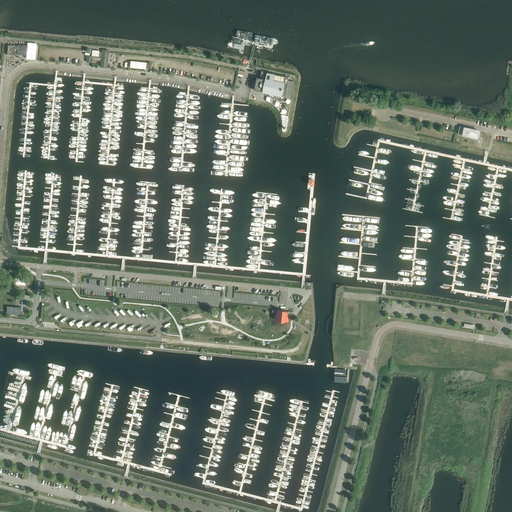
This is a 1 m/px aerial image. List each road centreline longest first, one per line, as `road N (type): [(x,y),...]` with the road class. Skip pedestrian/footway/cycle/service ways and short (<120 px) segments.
road 1 (unclassified): [(511,343),(383,328),(331,511)]
road 2 (unclassified): [(1,142),(6,85),(27,64),(242,92)]
road 3 (unclassified): [(284,288),(0,262)]
road 4 (track): [(309,331),(289,351),(165,340)]
road 5 (unclassified): [(132,511),(0,476)]
